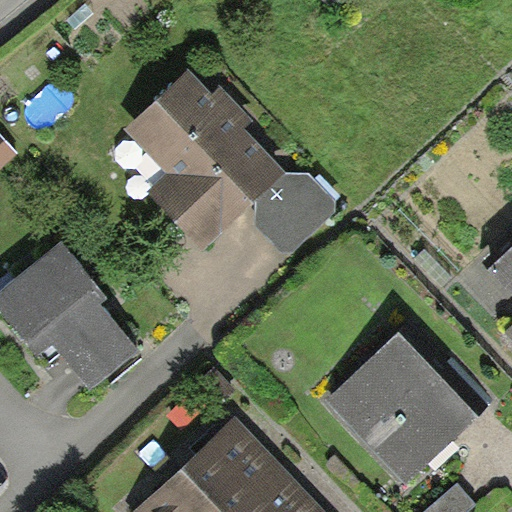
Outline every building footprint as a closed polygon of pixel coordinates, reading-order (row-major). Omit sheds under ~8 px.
[(192,72),(128,133),(165,174),(149,189),(206,251),(254,207),(255,226),(282,254),(292,254),(335,213),(337,199),(311,176),(287,174),(245,131),(255,122),(222,89),(215,96),(192,72)] [(65,245),(0,296),(0,311),(38,358),(54,345),(90,390),(138,352),(103,310),(109,301),(65,245)] [(511,254),(491,275),(511,296),(511,254)] [(399,335),(326,402),(405,488),(482,421),(399,335)] [(318,511),(236,424),(142,511),(318,511)] [(457,485),(425,511),(468,511),(475,506),(457,485)]
